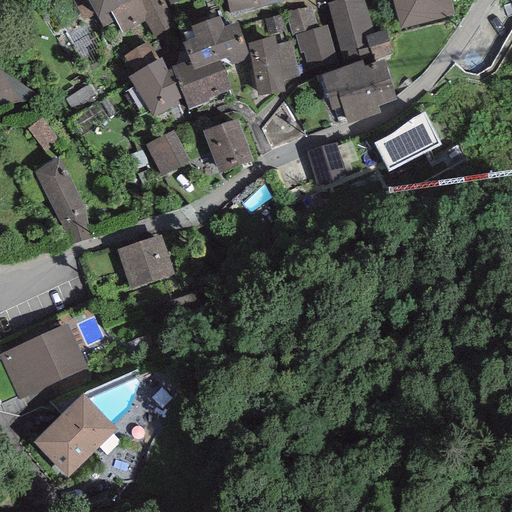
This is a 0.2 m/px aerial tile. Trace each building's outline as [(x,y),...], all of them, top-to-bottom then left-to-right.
[(87,0),(102,27),(115,21),(122,33),(145,21),(154,38),(178,25),(163,0),(87,0)] [(226,0),(230,17),(285,0),(284,0),(226,0)] [(337,0),(336,0),(327,3),(344,66),(372,56),(365,36),(373,33),(363,0),(337,0)] [(392,0),(399,29),(454,16),(451,0),(453,0),(392,0)] [(311,7),(286,13),(292,36),(295,35),(300,54),(303,53),(308,72),(337,64),(327,26),(316,28),(311,7)] [(264,18),(269,36),(285,32),(280,14),(264,18)] [(218,16),(190,26),(194,38),(182,42),(188,60),(192,70),(218,60),(228,57),(231,65),(250,58),(236,21),(222,26),(218,16)] [(385,30),(373,33),(365,36),(372,56),(373,61),(383,57),(393,54),(385,30)] [(274,36),(248,43),(250,58),(257,96),(287,90),(285,80),(299,77),(291,41),(277,44),(274,36)] [(133,73),(158,58),(148,41),(123,56),(133,73)] [(396,99),(383,57),(373,61),(372,56),(344,66),(321,75),(332,111),(341,107),(347,124),(380,113),(378,106),(396,99)] [(168,71),(161,57),(158,58),(133,73),(127,77),(152,117),(179,103),(177,99),(182,97),(171,69),(168,71)] [(229,90),(218,60),(192,70),(188,60),(170,66),(171,69),(182,97),(186,110),(208,102),(207,98),(229,90)] [(9,69),(0,71),(0,106),(18,101),(9,69)] [(392,134),(374,143),(388,171),(440,145),(424,112),(411,120),(392,134)] [(238,118),(203,131),(218,174),(253,161),(238,118)] [(173,131),(145,145),(161,176),(189,162),(173,131)] [(336,142),(306,152),(318,189),(348,180),(336,142)] [(59,158),(35,172),(60,222),(73,245),(90,239),(85,208),(59,158)] [(160,234),(116,250),(130,289),(174,273),(160,234)] [(67,324),(0,354),(0,359),(18,399),(87,368),(67,324)] [(116,429),(81,394),(32,442),(67,477),(116,429)]
